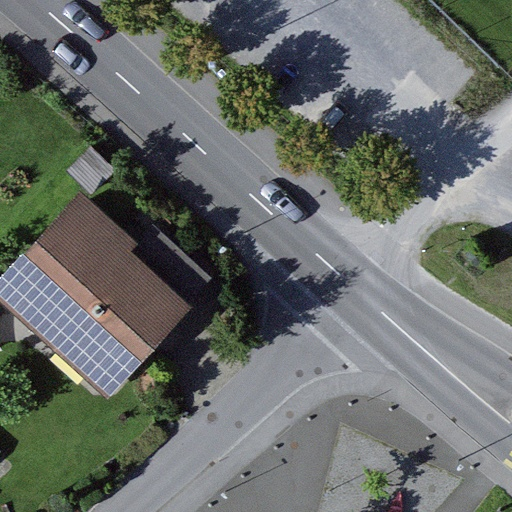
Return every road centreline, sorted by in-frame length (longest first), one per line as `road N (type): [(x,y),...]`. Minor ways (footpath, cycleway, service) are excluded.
road 1 (tertiary): [(353,290),(30,0)]
road 2 (residential): [(140,511),(268,390),(353,290)]
road 3 (tertiary): [(467,377),(353,290)]
road 4 (track): [(381,256),(474,169)]
